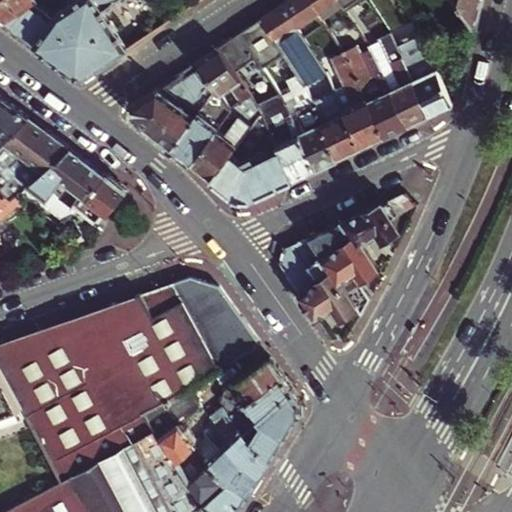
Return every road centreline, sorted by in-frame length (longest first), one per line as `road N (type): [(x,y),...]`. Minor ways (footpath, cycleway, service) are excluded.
road 1 (tertiary): [(483,123),(343,405)]
road 2 (tertiary): [(483,123),(223,238)]
road 3 (primary): [(511,252),(390,473)]
road 4 (residential): [(217,229),(0,310)]
road 5 (secondary): [(223,238),(343,405)]
road 6 (residential): [(83,112),(251,0)]
road 7 (primary): [(409,501),(511,327)]
road 8 (secondary): [(83,112),(175,183),(217,229)]
road 9 (secondary): [(343,405),(277,511)]
